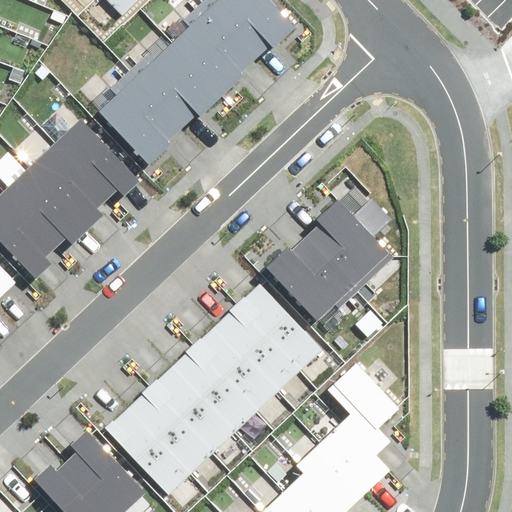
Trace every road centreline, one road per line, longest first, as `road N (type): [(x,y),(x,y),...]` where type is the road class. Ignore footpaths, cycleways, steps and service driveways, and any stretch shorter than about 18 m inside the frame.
road 1 (residential): [(395,19),(0,403)]
road 2 (residential): [(395,19),(432,58),(462,132),(462,443),(454,511)]
